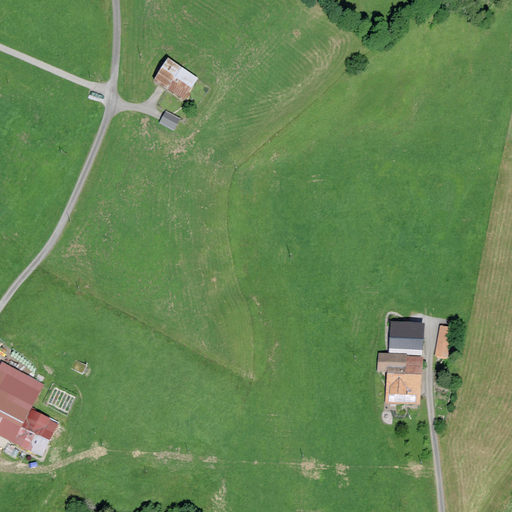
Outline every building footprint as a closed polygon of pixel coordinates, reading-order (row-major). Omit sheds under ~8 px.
[(170,90),(172,88),(184,70),(183,71),(169,62),(160,76),(159,75),(156,79),(154,81),(159,85),(169,91),(170,90)] [(194,77),(184,70),(172,88),(182,95),(194,77)] [(166,111),(160,122),(175,130),(181,119),(166,111)] [(418,355),(420,329),(394,326),(392,352),(418,355)] [(452,331),(441,329),(436,355),(447,357),(452,331)] [(390,403),(415,404),(418,359),(388,357),(381,357),(380,371),(381,371),(381,364),(393,365),(390,403)] [(87,366),(76,360),(71,368),(82,374),(87,366)] [(0,435),(37,455),(54,424),(29,412),(42,386),(33,382),(2,366),(0,370),(0,435)]
